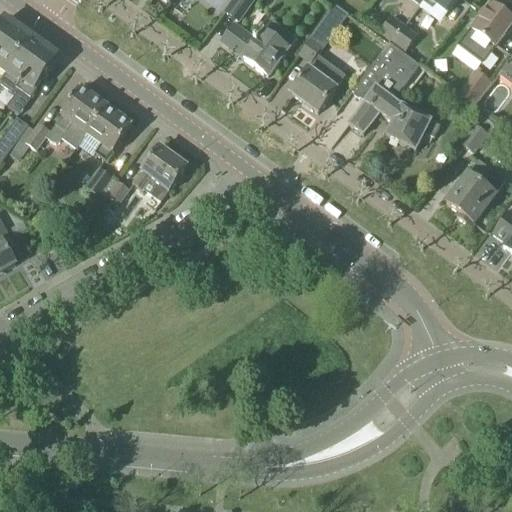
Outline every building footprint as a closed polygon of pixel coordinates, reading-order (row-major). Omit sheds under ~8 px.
[(235,0),(225,15),(237,24),(255,0),(235,0)] [(426,0),(426,1),(424,4),(431,9),(433,6),(446,17),(459,0),(426,0)] [(345,79),(319,60),(349,18),(335,7),(310,42),(298,59),(310,67),(307,72),(306,72),(299,82),(300,83),(290,97),(317,117),(336,92),(345,79)] [(477,23),(463,42),(457,49),(481,68),(495,50),(505,36),(507,36),(511,30),(511,27),(511,18),(505,14),(503,15),(494,8),(492,10),(489,7),(477,23)] [(389,46),(391,48),(406,29),(392,18),(378,38),(389,46)] [(6,76),(31,41),(22,34),(18,33),(4,22),(0,27),(0,71),(6,76)] [(235,26),(231,31),(221,45),(268,80),(295,43),(271,25),(257,43),(235,26)] [(406,29),(391,48),(403,57),(418,38),(406,29)] [(41,47),(31,41),(6,76),(0,84),(0,86),(12,95),(11,97),(14,100),(7,109),(19,118),(36,93),(35,92),(57,61),(43,50),(41,47)] [(403,57),(391,48),(389,46),(352,96),(364,105),(376,90),(390,101),(395,94),(398,97),(419,69),(403,57)] [(511,59),(499,77),(511,87),(511,59)] [(457,97),(474,110),(475,109),(492,86),(475,73),(457,97)] [(376,90),(364,105),(348,127),(363,138),(380,116),(392,126),(385,139),(416,155),(425,136),(434,141),(440,129),(401,109),(393,103),(398,97),(395,94),(390,101),(376,90)] [(78,149),(78,150),(107,111),(104,109),(105,108),(96,100),(94,102),(80,91),(60,118),(62,120),(50,136),(38,127),(33,134),(27,129),(8,157),(18,164),(21,160),(22,160),(30,149),(36,154),(45,141),(51,145),(56,147),(60,144),(62,143),(75,153),(78,149)] [(92,160),(95,157),(105,165),(111,156),(113,157),(133,130),(118,119),(119,118),(109,111),(108,112),(107,111),(78,150),(92,160)] [(485,116),(476,129),(462,149),(474,158),(489,138),(488,137),(497,125),(485,116)] [(0,166),(1,167),(8,157),(27,129),(16,121),(0,143),(0,166)] [(144,192),(161,205),(187,170),(160,150),(133,187),(143,194),(144,192)] [(479,164),(469,177),(446,207),(458,216),(456,219),(471,230),(496,197),(494,196),(505,183),(479,164)] [(100,197),(106,201),(117,185),(117,184),(116,186),(111,182),(112,181),(100,171),(85,190),(98,200),(100,197)] [(117,185),(106,201),(117,209),(129,193),(117,185)] [(511,208),(508,215),(509,216),(493,238),(505,247),(503,250),(511,256),(511,208)] [(0,276),(15,268),(8,255),(14,251),(0,225),(0,276)]
